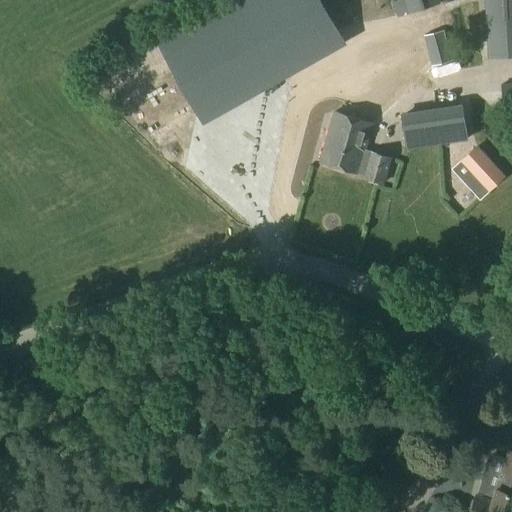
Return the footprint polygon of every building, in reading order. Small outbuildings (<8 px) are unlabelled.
[(381,84),(397,29),(296,0),(265,0),(258,25),(298,36),(292,59),(381,84)] [(438,0),(399,0),(393,2),(398,18),(440,4),(438,0)] [(511,54),(511,0),(484,0),(488,56),(511,54)] [(444,29),(423,35),(431,67),(452,61),(444,29)] [(157,47),(140,113),(234,137),(251,71),(157,47)] [(283,152),(303,88),(273,79),(253,143),(283,152)] [(511,82),(501,84),(504,114),(511,113),(511,82)] [(462,107),(402,117),(407,149),(466,140),(462,107)] [(334,111),(319,161),(358,172),(359,172),(367,174),(366,177),(385,182),(392,158),(365,149),(373,123),(334,111)] [(477,142),(461,157),(489,186),(505,171),(477,142)] [(476,496),(471,511),(511,511),(511,461),(505,459),(496,489),(495,488),(492,501),(476,496)]
